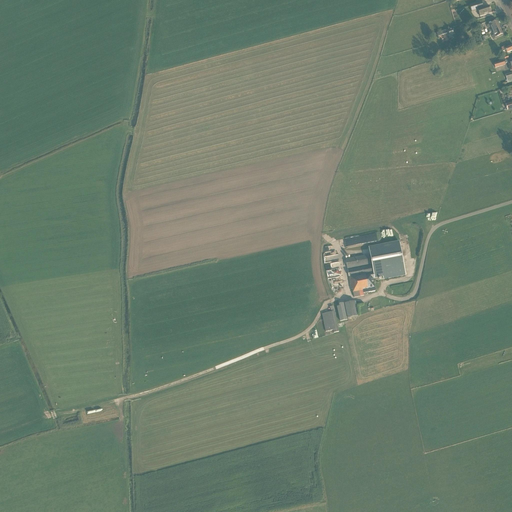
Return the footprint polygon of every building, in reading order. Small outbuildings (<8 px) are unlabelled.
[(483,8),(481,1),(470,5),(472,12),(478,10),(480,16),(491,13),(489,6),(483,8)] [(490,28),(491,31),(499,28),(496,21),(487,26),(488,28),(490,28)] [(499,28),(491,31),(493,35),(491,36),(493,39),(502,34),(499,28)] [(446,30),(441,32),(437,33),(438,37),(447,34),(448,38),(452,37),(451,35),(455,34),(453,29),(446,31),(446,30)] [(384,280),(406,275),(399,241),(377,245),(381,264),(347,270),(351,289),(352,289),(354,297),(364,295),(364,293),(376,291),(373,279),(383,277),(384,280)] [(369,255),(345,259),(347,269),(371,264),(369,255)] [(348,318),(358,316),(355,302),(345,304),(348,318)] [(347,320),(344,303),(339,304),(339,307),(337,307),(340,322),(347,320)] [(334,333),(339,332),(335,312),(322,314),(326,332),(333,331),(334,333)]
